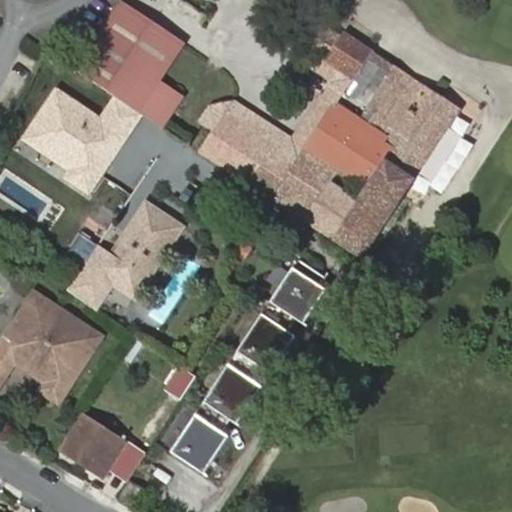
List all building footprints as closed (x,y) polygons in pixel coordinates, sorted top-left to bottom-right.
[(141,109),(179,40),(125,4),(81,68),(141,109)] [(303,63),(308,66),(330,33),(325,30),(303,63)] [(337,242),(364,261),(413,181),(458,112),(401,74),(384,63),(356,45),(353,50),(341,41),(330,33),(308,66),(333,82),(329,88),(341,96),(336,105),(335,104),(305,150),(297,163),(331,185),(338,174),(352,183),(366,192),(361,201),(361,205),(337,242)] [(353,50),(356,45),(344,36),(341,41),(353,50)] [(188,47),(179,40),(141,109),(168,127),(189,98),(165,81),(188,47)] [(141,121),(110,101),(101,115),(56,85),(21,139),(69,170),(63,178),(92,196),(141,121)] [(246,180),(270,145),(235,121),(244,107),(235,101),(220,107),(214,115),(224,123),(217,132),(208,145),(204,152),(246,180)] [(270,145),(297,163),(305,150),(244,107),(235,121),(270,145)] [(324,197),(331,185),(297,163),(270,145),(246,180),(274,199),(307,223),(324,197)] [(307,223),(337,242),(361,205),(361,201),(366,192),(352,183),(338,174),(331,185),(324,197),(307,223)] [(187,188),(180,199),(208,218),(216,207),(187,188)] [(129,273),(147,284),(183,228),(148,205),(111,261),(101,276),(119,288),(129,273)] [(306,264),(278,307),(306,326),(330,292),(323,288),(329,280),(306,264)] [(109,286),(85,268),(83,271),(69,291),(93,308),(109,286)] [(137,299),(147,284),(129,273),(119,288),(137,299)] [(109,286),(93,308),(99,313),(115,290),(109,286)] [(0,384),(14,364),(45,384),(40,393),(58,404),(100,340),(50,306),(49,302),(39,295),(34,298),(0,347),(0,384)] [(269,318),(243,356),(272,375),(298,338),(269,318)] [(235,368),(209,405),(238,426),(264,388),(235,368)] [(197,381),(182,370),(166,394),(181,404),(197,381)] [(104,477),(125,443),(83,415),(61,449),(104,477)] [(201,417),(175,455),(204,475),(230,437),(201,417)] [(146,456),(125,443),(108,471),(127,483),(129,481),(146,456)] [(149,493),(131,483),(120,501),(138,511),(149,493)]
